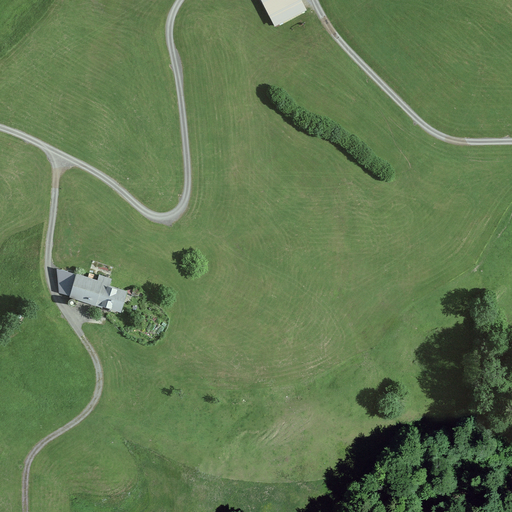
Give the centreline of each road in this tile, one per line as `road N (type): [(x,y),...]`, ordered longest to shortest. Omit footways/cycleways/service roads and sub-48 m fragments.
road 1 (track): [(181,0),(170,40),(188,169),(185,199),(171,217),(145,212),(101,175),(0,127)]
road 2 (track): [(25,511),(28,462),(88,410),(100,381),(48,271),(59,153)]
road 3 (track): [(511,141),(456,140),(426,127),(351,53),(314,0)]
